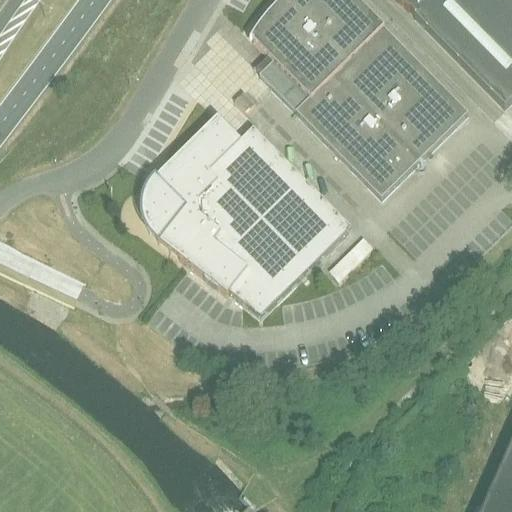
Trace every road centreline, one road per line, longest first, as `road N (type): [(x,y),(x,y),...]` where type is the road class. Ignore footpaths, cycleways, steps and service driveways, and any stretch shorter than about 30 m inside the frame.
road 1 (unclassified): [(0,207),(17,194),(96,170),(128,133),(207,0)]
road 2 (primary): [(0,125),(93,0)]
